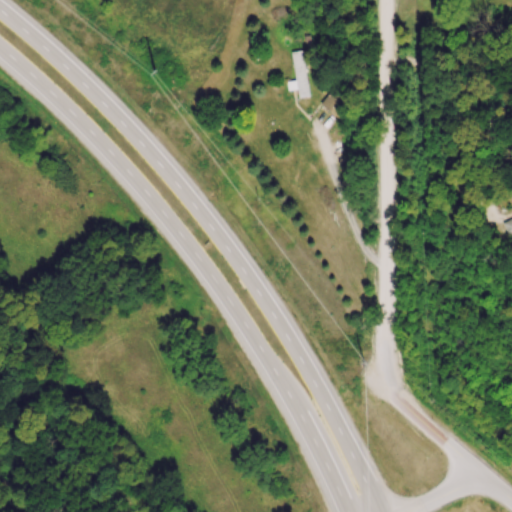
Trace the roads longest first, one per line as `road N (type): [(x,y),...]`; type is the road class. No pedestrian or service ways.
road 1 (primary): [(376,511),(306,370),(218,239),(112,114),(0,10)]
road 2 (primary): [(0,46),(159,208),(253,335),(298,412)]
road 3 (residential): [(400,401),(383,340),(386,0)]
